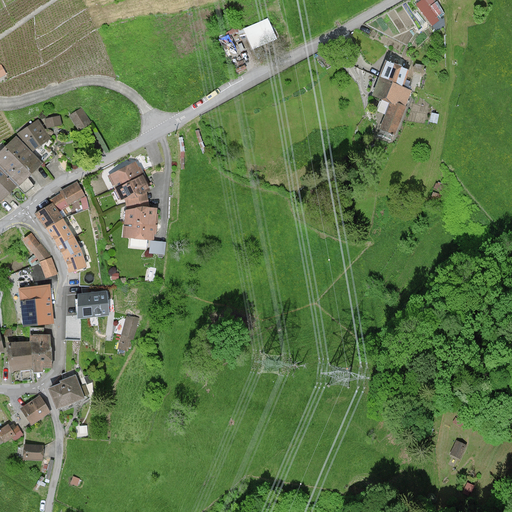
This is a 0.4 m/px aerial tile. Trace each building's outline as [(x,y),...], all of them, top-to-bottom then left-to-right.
[(434,0),(421,0),(416,5),(437,32),(445,27),(444,14),(434,0)] [(380,129),(394,135),(405,107),(412,89),(401,85),(407,70),(387,61),(384,69),(381,76),(377,87),(373,95),(391,102),(380,129)] [(83,109),(70,116),(76,127),(90,123),(83,109)] [(439,114),(432,113),(430,122),(437,124),(439,114)] [(60,116),(45,119),(47,128),(62,125),(60,116)] [(38,119),(14,135),(33,151),(45,165),(56,157),(45,143),(51,139),(38,119)] [(14,135),(0,147),(0,168),(19,186),(43,164),(33,151),(14,135)] [(132,162),(106,175),(120,203),(147,192),(132,162)] [(19,186),(0,168),(0,201),(1,202),(19,186)] [(49,200),(50,203),(57,212),(85,197),(78,184),(49,200)] [(445,196),(434,193),(431,200),(442,205),(445,196)] [(50,203),(33,213),(43,227),(62,218),(57,212),(50,203)] [(125,207),(122,237),(151,240),(154,241),(156,210),(125,207)] [(73,236),(62,218),(43,227),(52,238),(55,244),(73,236)] [(30,234),(20,240),(27,254),(30,251),(39,244),(30,234)] [(80,250),(73,236),(55,244),(63,257),(80,250)] [(151,240),(149,253),(165,255),(166,242),(154,241),(151,240)] [(39,244),(30,251),(39,261),(51,257),(48,253),(39,244)] [(86,267),(80,250),(63,257),(68,271),(86,267)] [(51,257),(39,261),(45,278),(56,274),(51,257)] [(49,285),(17,288),(17,302),(20,306),(20,313),(21,324),(51,323),(49,285)] [(109,314),(107,293),(78,295),(80,317),(109,314)] [(131,317),(124,317),(117,348),(129,353),(140,318),(131,317)] [(53,366),(50,335),(45,334),(44,328),(30,328),(30,342),(9,342),(9,370),(53,366)] [(83,398),(74,375),(57,379),(59,382),(47,387),(56,408),(83,398)] [(39,395),(18,408),(30,424),(49,413),(39,395)] [(12,421),(0,428),(0,444),(21,433),(12,421)] [(461,457),(467,444),(455,438),(449,452),(461,457)] [(23,445),(21,459),(42,461),(43,447),(23,445)] [(55,460),(50,460),(45,481),(49,483),(55,460)] [(80,479),(73,476),(70,483),(78,487),(80,479)]
